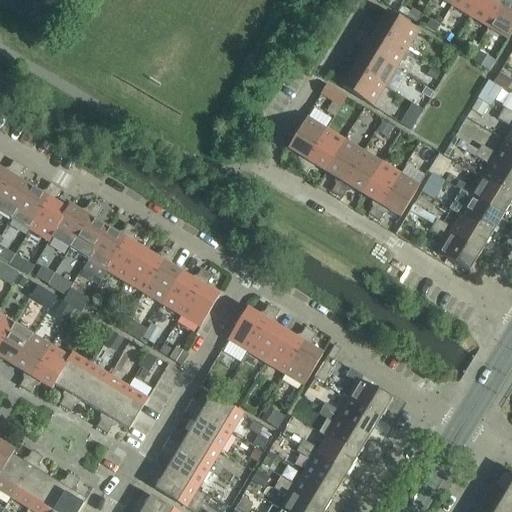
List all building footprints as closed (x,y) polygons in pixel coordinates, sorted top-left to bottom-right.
[(455,0),(452,6),(470,18),(481,0),(455,0)] [(481,0),(470,18),(489,29),(506,0),(481,0)] [(511,0),(506,0),(489,29),(508,41),(511,34),(511,0)] [(413,10),(408,18),(416,23),(421,15),(413,10)] [(387,13),(379,26),(367,19),(364,25),(407,51),(419,32),(387,13)] [(430,20),(425,29),(434,34),(439,26),(430,20)] [(360,30),(372,38),(365,51),(396,70),(407,51),(364,25),(360,30)] [(357,63),(345,56),(341,62),(385,88),(396,70),(365,51),(357,63)] [(479,53),(474,61),(490,71),(495,62),(479,53)] [(350,75),(342,89),(373,108),(385,88),(341,62),(338,67),(350,75)] [(440,74),(432,69),(427,76),(435,81),(440,74)] [(494,84),(493,85),(502,90),(506,92),(511,82),(511,80),(500,73),(493,84),(494,84)] [(489,82),(478,100),(491,108),(502,90),(493,85),(494,84),(493,84),(489,82)] [(340,108),(346,98),(327,86),(321,96),(340,108)] [(488,107),(478,101),(472,112),(481,117),(488,107)] [(511,113),(504,109),(500,115),(511,121),(511,113)] [(406,113),(400,124),(411,131),(418,120),(406,113)] [(497,120),(511,129),(511,130),(505,143),(511,146),(511,121),(500,115),(497,120)] [(302,159),(294,171),(300,174),(326,131),(307,119),(288,150),(302,159)] [(383,121),(376,132),(388,139),(394,128),(383,121)] [(305,177),(313,165),(326,173),(345,142),(326,131),(300,174),(305,177)] [(339,181),(331,193),(337,196),(363,153),(345,142),(326,173),(339,181)] [(497,156),(481,146),(478,152),(511,172),(511,146),(505,143),(497,156)] [(474,157),(490,167),(482,179),(511,197),(511,172),(478,152),(474,157)] [(342,200),(350,188),(363,196),(382,164),(363,153),(337,196),(342,200)] [(442,160),(433,174),(442,180),(451,165),(442,160)] [(14,162),(6,174),(0,170),(0,197),(19,165),(14,162)] [(376,203),(368,215),(374,219),(400,175),(382,164),(363,196),(376,203)] [(18,181),(25,169),(19,165),(0,197),(0,213),(11,220),(30,189),(18,181)] [(433,174),(422,193),(435,201),(446,182),(433,174)] [(380,222),(387,210),(401,219),(420,187),(400,175),(374,219),(380,222)] [(474,192),(459,183),(455,189),(503,218),(511,203),(511,197),(482,179),(474,192)] [(51,184),(43,197),(30,189),(11,220),(30,231),(56,188),(51,184)] [(49,243),(52,239),(51,238),(68,211),(67,211),(55,203),(62,191),(56,188),(30,231),(49,243)] [(452,194),(459,198),(451,211),(460,216),(492,236),(503,218),(455,189),(452,194)] [(91,203),(83,215),(70,207),(67,211),(68,211),(51,238),(52,239),(70,250),(96,206),(91,203)] [(95,222),(102,210),(96,206),(70,250),(88,261),(107,230),(95,222)] [(430,224),(434,218),(414,207),(410,213),(430,224)] [(452,229),(436,220),(433,225),(481,255),(492,236),(460,216),(452,229)] [(429,231),(445,241),(437,254),(469,274),(481,255),(433,225),(429,231)] [(128,226),(121,238),(107,230),(88,261),(107,272),(133,229),(128,226)] [(131,244),(138,232),(133,229),(107,272),(125,283),(144,252),(131,244)] [(15,256),(0,246),(0,259),(10,265),(15,256)] [(164,248),(157,260),(144,252),(125,283),(144,294),(170,251),(164,248)] [(168,267),(176,254),(170,251),(144,294),(162,306),(181,274),(168,267)] [(447,261),(444,265),(458,274),(461,269),(447,261)] [(201,270),(194,282),(181,274),(162,306),(181,317),(207,273),(201,270)] [(200,328),(219,297),(205,289),(213,277),(207,273),(181,317),(200,328)] [(48,285),(47,286),(65,297),(72,285),(55,274),(48,285)] [(19,275),(13,284),(22,290),(27,281),(19,275)] [(38,286),(30,299),(38,304),(46,291),(38,286)] [(70,289),(63,302),(81,312),(88,300),(70,289)] [(62,302),(53,318),(64,325),(74,309),(62,302)] [(268,306),(261,318),(247,310),(228,342),(248,353),(274,310),(268,306)] [(272,325),(279,313),(274,310),(248,353),(266,364),(285,333),(272,325)] [(0,349),(14,325),(0,316),(0,349)] [(0,361),(1,360),(14,368),(33,336),(14,325),(0,349),(0,361)] [(151,325),(143,339),(153,345),(162,331),(151,325)] [(305,329),(298,341),(285,333),(266,364),(285,375),(311,332),(305,329)] [(309,348),(316,336),(311,332),(285,375),(304,387),(323,356),(309,348)] [(112,333),(104,346),(116,353),(124,340),(112,333)] [(27,375),(19,388),(25,391),(51,348),(33,336),(14,368),(27,375)] [(336,364),(334,363),(341,351),(334,347),(316,377),(325,383),(336,364)] [(31,394),(38,382),(52,391),(54,387),(54,386),(70,359),(51,348),(25,391),(31,394)] [(169,360),(182,367),(189,356),(176,348),(174,351),(169,360)] [(67,394),(59,406),(65,410),(91,366),(72,354),(70,359),(54,386),(54,387),(67,394)] [(149,354),(141,368),(149,373),(157,359),(149,354)] [(71,413),(78,401),(91,409),(110,377),(91,366),(65,410),(71,413)] [(351,370),(346,378),(358,385),(360,382),(373,390),(376,385),(351,370)] [(104,416),(97,429),(102,432),(128,389),(110,377),(91,409),(104,416)] [(373,390),(360,382),(358,385),(348,401),(381,420),(392,401),(373,390)] [(115,423),(129,432),(148,400),(128,389),(102,432),(108,435),(115,423)] [(243,415),(212,396),(203,410),(191,403),(188,408),(231,434),(243,415)] [(341,414),(325,404),(322,410),(369,439),(381,420),(348,401),(341,414)] [(269,407),(261,420),(270,425),(278,413),(269,407)] [(184,414),(197,421),(189,434),(220,453),(231,434),(188,408),(184,414)] [(318,416),(327,421),(319,434),(326,438),(358,457),(369,439),(322,410),(318,416)] [(12,457),(14,453),(1,444),(8,432),(2,429),(0,432),(0,475),(11,456),(12,457)] [(181,447),(169,440),(165,445),(209,471),(220,453),(189,434),(181,447)] [(258,436),(253,445),(263,451),(268,442),(258,436)] [(318,451),(303,441),(300,447),(347,476),(358,457),(326,438),(318,451)] [(162,451),(174,458),(166,471),(197,490),(209,471),(165,445),(162,451)] [(296,453),(312,462),(304,475),(336,494),(347,476),(300,447),(296,453)] [(255,449),(249,458),(257,463),(263,454),(256,449),(255,449)] [(24,464),(12,457),(11,456),(0,475),(0,492),(11,499),(37,455),(32,452),(24,464)] [(268,452),(261,463),(270,469),(277,458),(268,452)] [(36,471),(43,459),(37,455),(11,499),(30,510),(48,479),(36,471)] [(155,490),(186,509),(197,490),(166,471),(155,490)] [(257,472),(251,482),(264,490),(270,480),(257,472)] [(69,474),(61,486),(48,479),(30,510),(33,511),(53,511),(74,478),(69,474)] [(296,488),(281,478),(277,484),(323,511),(325,511),(336,494),(304,475),(296,488)] [(73,493),(80,481),(74,478),(53,511),(80,511),(86,502),(73,493)] [(289,499),(281,511),(323,511),(277,484),(274,490),(289,499)] [(511,511),(511,499),(505,496),(495,511),(511,511)] [(175,511),(151,497),(141,511),(175,511)] [(243,498),(236,509),(240,511),(249,511),(252,507),(253,507),(252,503),(251,503),(243,498)]
